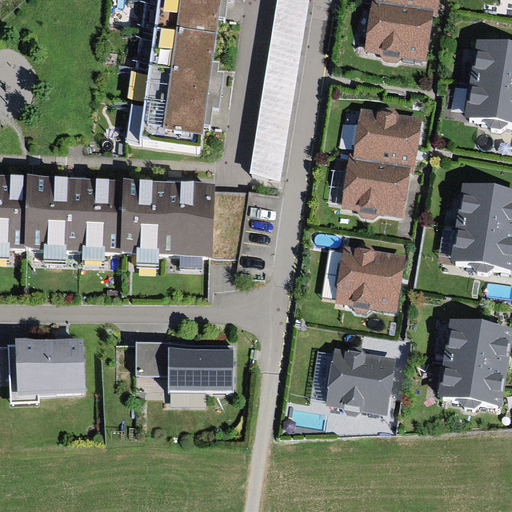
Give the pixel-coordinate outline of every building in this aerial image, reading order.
[(148,0),(129,144),(202,154),(206,128),(210,129),(212,111),(219,112),(224,77),(219,77),(220,67),(215,66),(221,24),(226,24),(228,5),(234,6),(234,0),(148,0)] [(309,0),(277,0),(249,186),(280,191),(309,0)] [(441,0),(378,0),(378,1),(377,5),(435,15),(434,19),(438,19),(441,0)] [(374,1),(365,56),(381,58),(385,64),(397,66),(404,62),(426,65),(434,19),(435,15),(377,5),(378,1),(374,1)] [(511,52),(477,47),(464,123),(487,127),(492,133),(502,134),(508,129),(511,129),(511,52)] [(423,122),(362,113),(354,157),(354,162),(412,170),(411,176),(415,176),(423,122)] [(380,218),(404,222),(411,176),(412,170),(354,162),(354,157),(350,156),(342,212),(357,214),(362,221),(374,222),(380,218)] [(0,178),(0,250),(212,261),(215,189),(173,187),(0,178)] [(511,197),(464,190),(452,267),(474,270),(477,275),(488,277),(494,273),(511,275),(511,197)] [(372,312),(397,315),(406,259),(346,249),(337,306),(353,309),(358,315),(365,317),(372,312)] [(511,347),(511,334),(451,325),(439,402),(461,405),(465,411),(475,413),(481,408),(502,411),(511,347)] [(0,385),(11,385),(12,407),(39,406),(39,398),(84,397),(83,343),(67,343),(15,345),(15,352),(0,352),(0,385)] [(233,395),(233,348),(137,348),(137,377),(169,377),(169,395),(233,395)] [(326,407),(387,417),(392,389),(397,362),(336,352),(326,407)]
